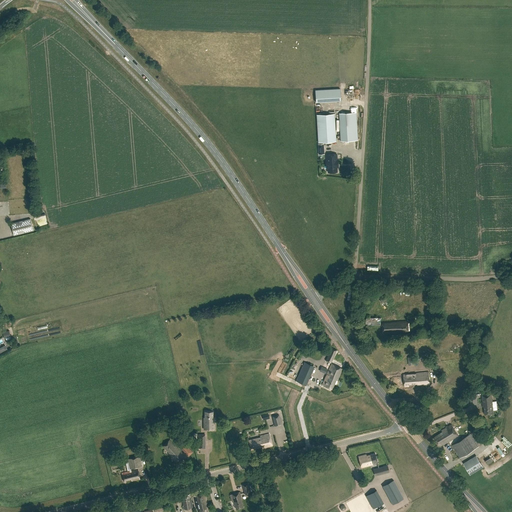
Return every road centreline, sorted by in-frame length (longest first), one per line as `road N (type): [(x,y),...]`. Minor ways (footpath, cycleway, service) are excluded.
road 1 (tertiary): [(55,511),(404,422)]
road 2 (primary): [(285,257),(202,136),(93,21)]
road 3 (unclassified): [(355,276),(369,0)]
road 4 (unclassified): [(511,274),(355,276)]
